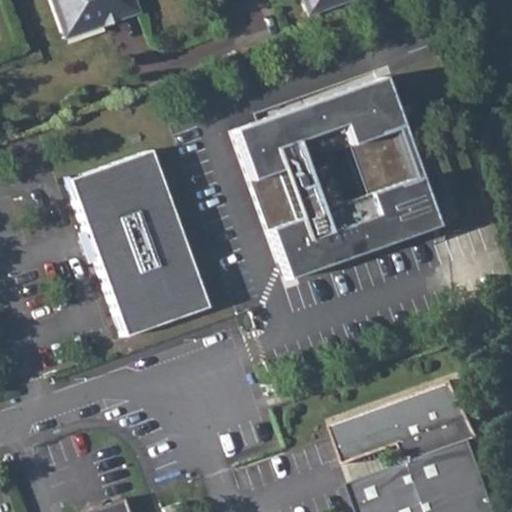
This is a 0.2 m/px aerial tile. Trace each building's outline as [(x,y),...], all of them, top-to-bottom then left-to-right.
[(132,7),(129,0),(47,0),(59,32),(79,25),(97,19),(96,16),(111,11),(112,14),(132,7)] [(298,0),(303,15),(309,13),(304,0),(298,0)] [(304,0),(309,13),(345,0),(304,0)] [(111,11),(96,16),(97,19),(79,25),(59,32),(61,38),(134,12),(132,7),(112,14),(111,11)] [(471,7),(450,14),(456,31),(476,25),(471,7)] [(376,78),(227,131),(280,280),(429,227),(376,78)] [(144,151),(62,180),(83,239),(77,241),(82,255),(88,253),(118,337),(200,308),(144,151)] [(366,511),(506,511),(477,436),(484,434),(455,377),(332,423),(347,460),(403,439),(410,460),(354,481),(366,511)] [(122,511),(117,499),(81,511),(122,511)] [(180,511),(177,503),(160,509),(161,511),(180,511)]
